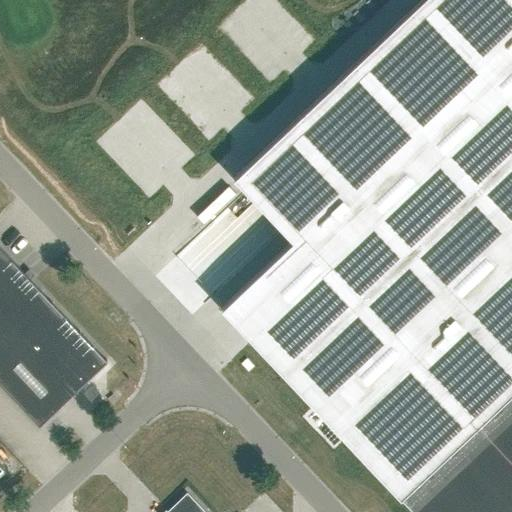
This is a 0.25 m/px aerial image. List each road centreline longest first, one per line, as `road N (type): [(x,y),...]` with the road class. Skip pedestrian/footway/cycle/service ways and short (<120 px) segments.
road 1 (unclassified): [(189,364),(0,163)]
road 2 (unclassified): [(189,364),(31,511)]
road 3 (unclassified): [(329,511),(189,364)]
